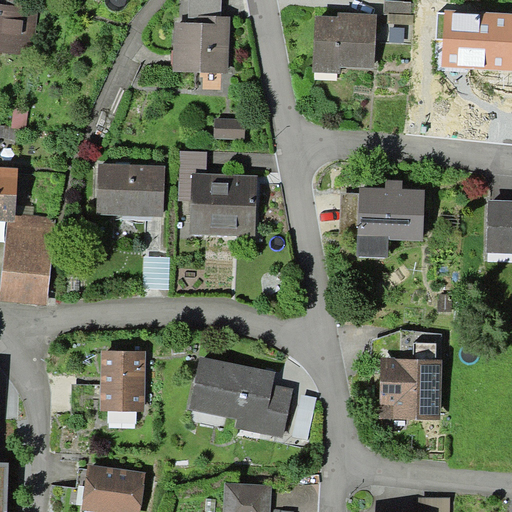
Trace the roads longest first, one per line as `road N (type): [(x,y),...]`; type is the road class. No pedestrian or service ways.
road 1 (residential): [(3,336),(53,320),(212,314),(320,353)]
road 2 (residential): [(511,160),(285,136)]
road 3 (residential): [(320,353),(285,136)]
road 4 (residential): [(334,469),(511,489)]
road 5 (residential): [(285,136),(260,0)]
